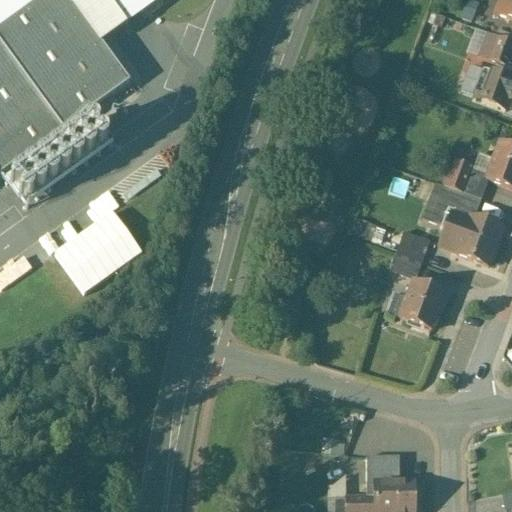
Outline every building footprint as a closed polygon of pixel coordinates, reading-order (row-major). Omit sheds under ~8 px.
[(40,0),(0,29),(0,49),(62,135),(129,86),(101,47),(66,0),(40,0)] [(161,0),(0,0),(0,29),(40,0),(66,0),(101,47),(163,2),(161,0)] [(511,0),(500,0),(494,16),(511,22),(511,0)] [(511,33),(511,36),(498,32),(495,39),(511,44),(511,33)] [(486,35),(480,52),(489,56),(495,39),(486,35)] [(511,58),(511,44),(495,39),(489,56),(487,63),(496,66),(492,76),(511,83),(511,79),(511,71),(508,70),(511,58)] [(0,178),(62,135),(0,49),(0,178)] [(492,76),(491,76),(480,105),(505,114),(508,104),(503,103),(511,83),(492,76)] [(511,79),(511,83),(503,103),(508,104),(511,105),(511,79)] [(93,121),(4,185),(24,212),(113,148),(93,121)] [(511,149),(499,145),(487,176),(485,183),(486,183),(511,193),(511,149)] [(487,176),(453,163),(443,190),(454,194),(478,203),(486,183),(485,183),(487,176)] [(435,187),(422,222),(440,229),(449,207),(454,194),(443,190),(435,187)] [(478,203),(454,194),(449,207),(473,216),(478,203)] [(83,297),(142,257),(112,213),(53,253),(83,297)] [(501,232),(469,220),(463,238),(456,256),(456,258),(487,270),(501,232)] [(463,238),(445,231),(438,250),(456,256),(463,238)] [(429,245),(403,235),(394,257),(421,267),(429,245)] [(421,267),(394,257),(389,271),(415,281),(421,267)] [(447,297),(413,284),(406,302),(395,298),(388,317),(399,321),(399,322),(430,334),(437,315),(440,316),(447,297)] [(398,460),(365,460),(365,501),(373,501),(373,485),(398,485),(398,460)] [(398,485),(373,485),(373,501),(374,501),(374,511),(414,511),(414,485),(398,485)] [(365,501),(345,501),(344,511),(374,511),(374,501),(373,501),(365,501)]
